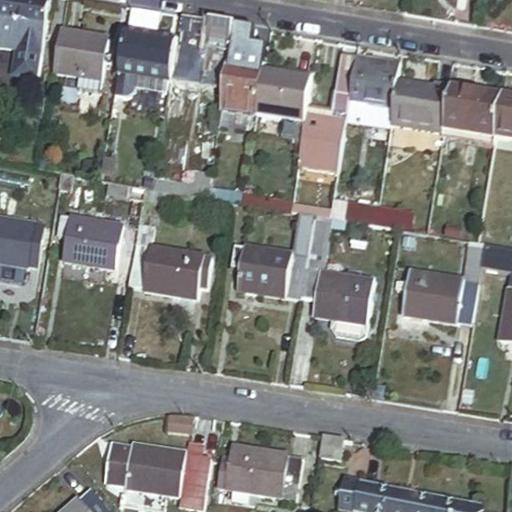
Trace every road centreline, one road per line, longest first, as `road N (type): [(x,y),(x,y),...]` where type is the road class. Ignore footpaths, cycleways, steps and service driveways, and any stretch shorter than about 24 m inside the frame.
road 1 (residential): [(511,448),(133,384)]
road 2 (residential): [(511,54),(194,0)]
road 3 (residential): [(0,488),(133,384)]
road 4 (residential): [(133,384),(0,361)]
